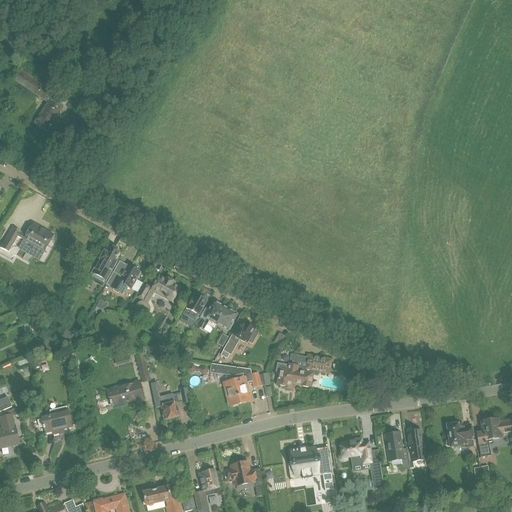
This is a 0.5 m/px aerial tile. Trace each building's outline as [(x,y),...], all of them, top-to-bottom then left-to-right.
[(115,64),(105,57),(94,74),(103,80),(115,64)] [(14,80),(49,103),(35,124),(46,132),(69,99),(57,91),(56,92),(21,69),(14,80)] [(12,227),(0,248),(8,253),(15,256),(19,249),(13,245),(18,237),(24,240),(24,241),(25,240),(34,245),(32,250),(42,256),(53,236),(45,231),(41,229),(33,225),(27,235),(12,227)] [(101,286),(102,286),(117,261),(114,259),(119,251),(118,251),(119,250),(114,247),(113,248),(109,245),(106,252),(104,251),(90,275),(91,275),(92,273),(105,280),(101,286)] [(121,277),(113,272),(106,285),(121,294),(126,286),(130,289),(140,273),(138,272),(137,269),(134,268),(132,269),(127,266),(121,277)] [(159,277),(152,289),(151,291),(149,290),(151,287),(145,284),(139,296),(144,299),(148,293),(149,293),(145,301),(143,301),(142,301),(141,301),(139,301),(138,302),(137,303),(137,304),(136,306),(136,307),(136,308),(136,310),(136,311),(137,312),(137,313),(138,314),(140,315),(141,315),(142,316),(144,316),(145,316),(146,315),(147,314),(148,314),(149,313),(150,311),(150,310),(151,309),(151,307),(150,306),(150,305),(149,304),(149,303),(155,291),(165,297),(165,298),(167,299),(167,298),(173,301),(179,289),(172,285),(174,282),(166,277),(164,280),(159,277)] [(190,302),(183,314),(195,321),(207,301),(205,300),(205,297),(202,296),(200,297),(196,294),(191,303),(190,302)] [(214,328),(216,323),(224,309),(223,308),(224,306),(220,304),(219,306),(214,303),(211,310),(208,308),(204,316),(209,319),(207,324),(214,328)] [(226,310),(224,309),(216,323),(230,330),(234,323),(232,321),(235,315),(230,312),(231,310),(227,308),(226,310)] [(204,321),(200,319),(196,326),(201,328),(204,321)] [(224,351),(221,355),(222,355),(227,358),(230,354),(231,355),(237,345),(239,341),(246,344),(248,341),(252,344),(259,332),(255,329),(255,328),(244,322),(241,327),(240,327),(236,334),(234,337),(232,335),(223,351),(224,351)] [(70,340),(76,329),(71,327),(68,332),(64,330),(61,335),(70,340)] [(228,337),(223,334),(217,345),(222,347),(228,337)] [(189,350),(181,348),(179,357),(187,359),(189,350)] [(142,383),(149,381),(142,355),(135,357),(142,383)] [(39,356),(32,357),(34,368),(41,367),(39,356)] [(293,389),(294,383),(310,386),(312,374),(310,374),(311,370),(317,371),(328,373),(331,361),(309,356),(306,369),(277,363),(276,374),(280,374),(278,383),(280,384),(281,386),(283,386),(285,384),(287,385),(286,388),(293,389)] [(187,371),(189,374),(192,374),(195,372),(199,372),(201,375),(205,375),(208,373),(208,369),(206,366),(202,366),(200,368),(195,368),(193,365),(189,365),(187,367),(187,371)] [(233,381),(224,383),(230,405),(232,404),(233,405),(237,404),(238,403),(250,400),(245,384),(252,382),(253,388),(265,385),(263,375),(258,376),(258,373),(251,375),(249,369),(225,366),(224,375),(232,376),(233,381)] [(114,406),(124,404),(124,402),(143,398),(139,382),(106,391),(110,406),(114,405),(114,406)] [(160,407),(162,407),(165,420),(178,417),(175,404),(172,395),(169,396),(169,395),(160,397),(157,384),(150,385),(155,409),(160,407)] [(188,388),(180,390),(183,404),(191,403),(188,388)] [(0,412),(11,407),(7,397),(0,400),(0,412)] [(0,447),(8,445),(9,447),(19,444),(15,425),(15,426),(13,417),(21,415),(19,407),(11,411),(12,415),(0,417),(0,419),(2,428),(0,428),(0,447)] [(41,417),(44,430),(45,433),(52,432),(53,435),(64,432),(63,429),(72,427),(69,411),(67,411),(66,407),(50,411),(51,415),(41,417)] [(483,432),(477,433),(481,458),(491,456),(489,442),(492,442),(492,440),(499,439),(499,435),(500,435),(504,434),(511,432),(511,419),(497,422),(496,419),(491,419),(487,420),(481,421),(483,432)] [(468,447),(468,449),(474,448),(474,446),(473,446),(472,439),(473,439),(471,426),(461,427),(461,424),(447,426),(449,440),(445,442),(445,444),(446,446),(450,447),(463,444),(464,448),(468,447)] [(409,447),(406,448),(407,450),(410,468),(415,468),(413,460),(424,458),(426,458),(423,439),(421,439),(420,430),(419,431),(417,430),(413,430),(413,432),(407,432),(409,447)] [(402,470),(410,468),(407,450),(402,451),(399,433),(385,435),(390,461),(400,459),(402,470)] [(342,453),(339,457),(341,460),(345,460),(347,456),(351,456),(352,466),(352,467),(371,464),(375,490),(384,489),(382,476),(382,475),(378,450),(370,451),(369,442),(362,443),(361,439),(353,440),(353,441),(341,443),(342,453)] [(292,463),(288,464),(290,480),(322,476),(324,490),(334,489),(328,451),(315,453),(315,449),(314,447),(291,451),(292,463)] [(234,481),(235,487),(254,483),(255,487),(263,485),(259,469),(249,471),(248,463),(231,466),(232,470),(225,471),(227,482),(234,481)] [(480,467),(482,477),(483,484),(490,482),(488,466),(480,467)] [(203,492),(193,494),(197,511),(208,511),(206,502),(204,502),(203,495),(205,495),(206,495),(206,496),(217,493),(216,489),(223,487),(220,471),(214,473),(213,469),(203,472),(203,473),(198,474),(203,492)] [(143,493),(145,502),(146,506),(166,502),(167,507),(165,508),(166,511),(180,511),(177,498),(171,499),(169,487),(143,493)] [(106,511),(107,510),(116,508),(116,511),(128,511),(124,495),(102,500),(102,498),(93,501),(95,511),(106,511)] [(193,498),(182,500),(184,511),(196,509),(193,498)] [(84,511),(82,504),(75,507),(72,501),(64,504),(64,505),(47,511),(44,504),(38,506),(39,511),(84,511)]
